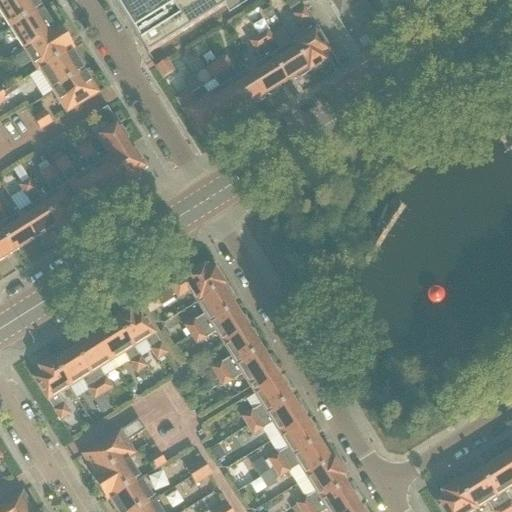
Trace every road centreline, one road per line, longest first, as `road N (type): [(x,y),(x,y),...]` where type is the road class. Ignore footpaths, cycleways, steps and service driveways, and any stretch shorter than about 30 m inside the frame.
road 1 (secondary): [(206,201),(511,10)]
road 2 (residential): [(206,201),(386,488)]
road 3 (secondary): [(0,330),(206,201)]
road 4 (residential): [(206,201),(81,0)]
road 5 (residential): [(386,488),(511,409)]
road 6 (residential): [(0,393),(74,511)]
